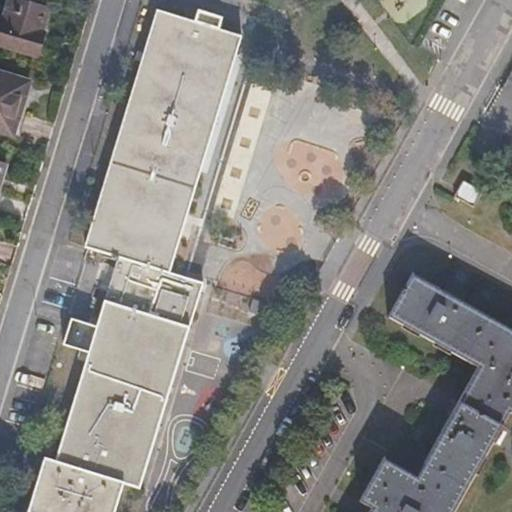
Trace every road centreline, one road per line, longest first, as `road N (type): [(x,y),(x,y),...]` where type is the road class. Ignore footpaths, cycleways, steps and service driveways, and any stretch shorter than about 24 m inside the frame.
road 1 (residential): [(509,0),(313,349)]
road 2 (residential): [(113,0),(0,375)]
road 3 (residential): [(313,349),(366,384),(361,432),(309,511)]
road 4 (residential): [(313,349),(222,511)]
